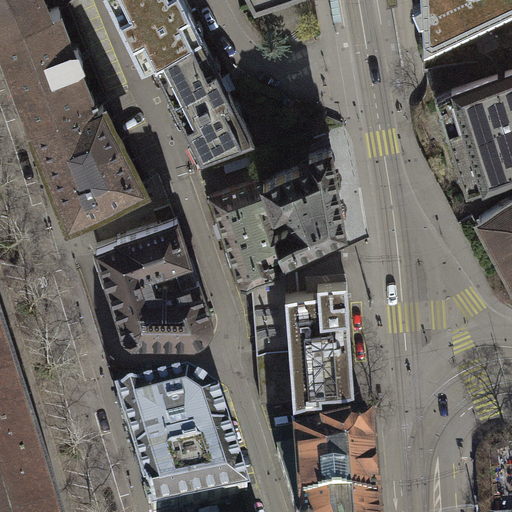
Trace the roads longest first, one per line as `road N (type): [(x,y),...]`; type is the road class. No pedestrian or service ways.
road 1 (tertiary): [(115,511),(35,243)]
road 2 (residential): [(35,243),(66,241),(80,250),(118,350),(196,357),(226,350)]
road 3 (tertiary): [(390,187),(409,390)]
road 4 (residential): [(211,0),(240,49),(291,81),(318,87),(373,80)]
road 5 (residential): [(226,350),(227,313),(178,177)]
road 6 (residential): [(226,350),(277,511)]
road 7 (tertiary): [(409,390),(391,431),(398,511)]
